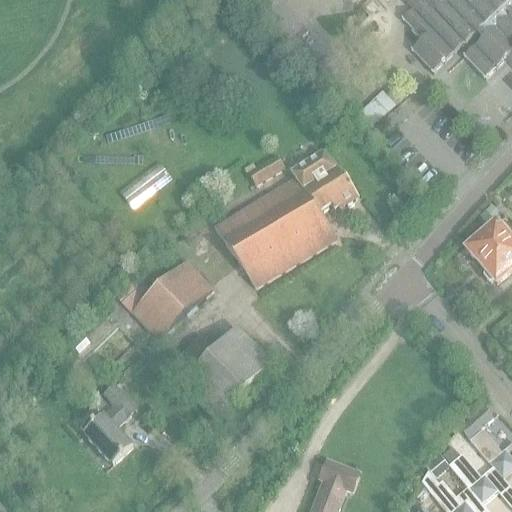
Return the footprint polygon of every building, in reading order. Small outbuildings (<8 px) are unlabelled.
[(511,0),(400,0),(411,11),(401,21),(421,42),(411,52),(432,75),(433,76),(479,34),(483,38),(462,58),(466,61),(467,63),(485,81),(486,80),(506,62),(509,65),(511,68),(511,0)] [(358,116),(372,131),(396,108),(382,94),(358,116)] [(339,210),(340,212),(358,201),(331,165),(322,156),(292,176),(296,181),(214,231),(254,294),(336,242),(319,216),(331,208),(334,213),(339,210)] [(248,176),(257,190),(286,173),(277,159),(248,176)] [(481,216),(491,227),(501,217),(491,207),(481,216)] [(511,241),(510,240),(511,238),(511,223),(508,219),(499,227),(497,225),(467,251),(497,286),(511,272),(511,241)] [(132,316),(159,345),(213,295),(186,265),(132,316)] [(216,425),(274,366),(239,331),(215,354),(200,339),(164,375),(216,425)] [(126,422),(127,423),(137,413),(114,388),(103,398),(114,409),(84,437),(113,468),(133,450),(117,431),(126,422)] [(458,430),(469,443),(493,423),(482,410),(458,430)] [(504,482),(511,475),(511,446),(502,454),(484,433),(471,444),(494,471),(504,482)] [(494,471),(483,481),(464,458),(461,460),(453,450),(442,459),(469,491),(474,497),(475,497),(484,507),(499,495),(511,511),(511,491),(504,482),(494,471)] [(336,511),(345,491),(355,494),(362,476),(327,463),(320,481),(325,483),(313,511),(336,511)] [(429,474),(423,485),(431,495),(444,511),(487,511),(484,507),(475,497),(474,497),(469,491),(458,501),(444,484),(440,487),(430,475),(429,474)]
